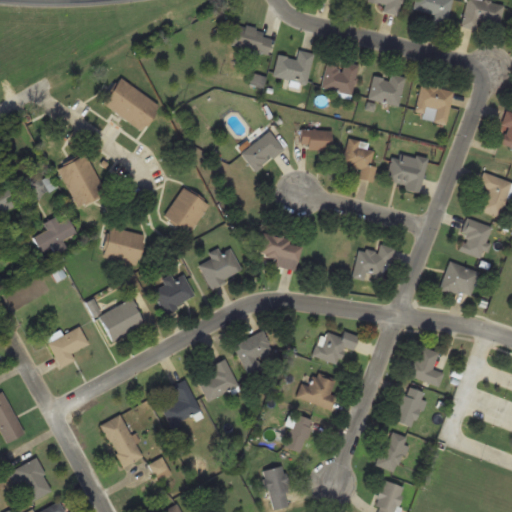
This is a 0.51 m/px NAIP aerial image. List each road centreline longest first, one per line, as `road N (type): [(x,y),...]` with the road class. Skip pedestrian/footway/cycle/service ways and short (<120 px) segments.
road 1 (residential): [(330,488),(493,65),(315,25),(277,0)]
road 2 (residential): [(53,410),(266,300),(397,313),(511,340)]
road 3 (residential): [(109,511),(12,338)]
road 4 (residential): [(429,226),(299,194)]
